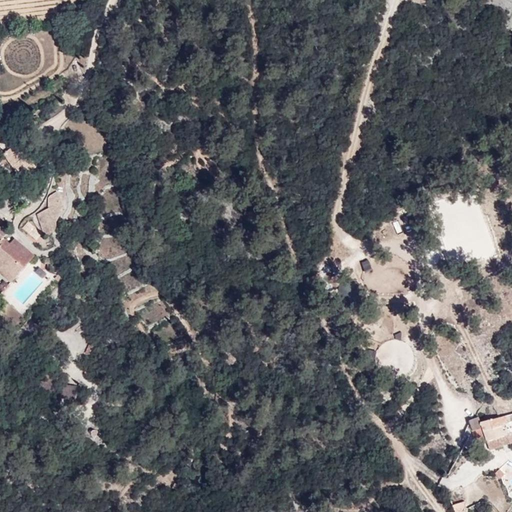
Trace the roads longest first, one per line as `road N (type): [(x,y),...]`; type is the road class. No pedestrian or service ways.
road 1 (track): [(409,462),(341,376),(318,310),(290,264),(255,148),(256,35),(248,0)]
road 2 (track): [(398,0),(335,223),(436,356),(452,407)]
road 3 (track): [(0,143),(49,126),(84,91),(111,0)]
